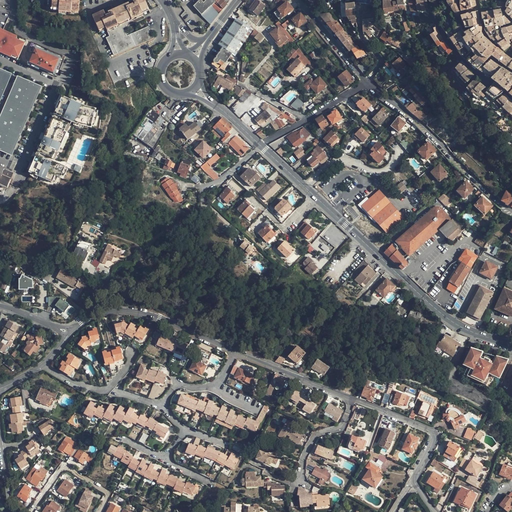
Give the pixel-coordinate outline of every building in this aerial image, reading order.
[(51,0),(51,8),(58,9),(58,12),(68,13),(68,14),(70,14),(70,12),(78,13),(79,0),(51,0)] [(120,26),(144,15),(142,11),(148,9),(144,0),(142,0),(143,0),(142,0),(132,0),(133,1),(111,10),(110,8),(92,16),(99,30),(105,27),(109,36),(106,38),(113,56),(154,38),(150,29),(126,39),(120,26)] [(211,7),(212,5),(208,0),(199,0),(194,6),(206,19),(214,10),(211,7)] [(208,0),(212,5),(212,6),(215,9),(220,14),(227,4),(223,0),(208,0)] [(257,0),(250,10),(250,11),(249,12),(254,15),(255,14),(258,16),(265,6),(257,0)] [(277,0),(274,5),(278,10),(287,2),(285,0),(277,0)] [(428,9),(426,0),(422,0),(416,1),(417,4),(409,5),(412,13),(418,11),(428,9)] [(458,12),(455,1),(453,1),(452,1),(446,2),(449,6),(455,13),(458,12)] [(475,1),(459,5),(460,8),(460,11),(465,10),(476,6),(475,1)] [(287,2),(278,10),(275,12),(274,13),(279,20),(293,10),(287,2)] [(403,10),(402,5),(399,5),(386,6),(386,7),(383,8),(384,15),(388,14),(388,12),(403,10)] [(206,19),(211,25),(220,14),(215,9),(214,10),(206,19)] [(346,17),(347,17),(355,15),(355,9),(346,10),(345,10),(346,17)] [(504,25),(502,17),(500,10),(492,12),(494,18),(495,22),(496,26),(499,26),(504,25)] [(468,21),(471,20),(475,18),(479,17),(477,11),(460,15),(462,22),(468,21)] [(494,18),(492,12),(481,13),(482,22),(483,21),(484,28),(485,27),(488,27),(496,26),(495,22),(494,18)] [(329,13),(323,14),(325,22),(327,23),(335,21),(329,13)] [(300,14),(292,20),(294,23),(298,28),(306,21),(300,14)] [(145,18),(144,15),(120,26),(126,39),(150,29),(148,26),(127,36),(123,28),(145,18)] [(354,28),(357,27),(355,15),(347,17),(349,21),(352,24),(354,28)] [(223,47),(232,53),(235,56),(253,29),(253,27),(239,16),(220,45),(223,47)] [(391,42),(397,47),(399,44),(389,36),(390,36),(383,31),(384,30),(373,18),(366,19),(367,21),(368,24),(369,27),(373,26),(380,32),(377,35),(380,38),(386,42),(387,41),(390,43),(391,42)] [(370,30),(369,27),(368,24),(367,21),(366,19),(363,20),(363,32),(365,32),(368,36),(370,37),(371,37),(373,36),(370,31),(370,30)] [(288,20),(282,25),(284,28),(291,23),(288,20)] [(464,28),(473,26),(471,20),(468,21),(462,22),(464,28)] [(335,21),(327,23),(337,32),(342,30),(335,21)] [(335,33),(337,32),(327,23),(326,23),(335,33)] [(449,39),(453,45),(461,40),(465,36),(463,34),(464,33),(462,31),(459,24),(457,25),(452,29),(445,33),(448,37),(446,39),(447,41),(449,39)] [(465,61),(470,65),(481,55),(483,53),(491,44),(487,40),(483,37),(481,33),(481,27),(481,24),(477,25),(473,26),(473,28),(464,33),(463,34),(465,36),(461,40),(453,45),(457,51),(464,47),(469,54),(463,59),(465,61)] [(294,41),(284,28),(282,25),(279,28),(291,43),(294,41)] [(499,26),(496,26),(488,27),(485,27),(484,28),(484,29),(484,30),(487,34),(491,40),(492,40),(502,34),(500,29),(500,28),(499,26)] [(16,38),(18,34),(0,27),(0,51),(18,58),(25,42),(16,38)] [(435,44),(442,38),(437,30),(436,27),(432,28),(433,33),(430,35),(435,44)] [(278,28),(270,34),(277,42),(276,43),(279,46),(287,39),(278,28)] [(500,29),(502,34),(504,40),(505,41),(506,42),(508,41),(510,40),(510,38),(505,28),(500,29)] [(356,46),(353,42),(351,40),(353,39),(351,36),(349,38),(343,30),(342,30),(337,32),(335,33),(349,51),(351,50),(356,47),(356,46)] [(259,32),(254,38),(260,43),(264,38),(259,32)] [(502,34),(492,40),(495,45),(496,44),(504,40),(502,34)] [(444,42),(442,38),(435,44),(443,55),(447,52),(448,55),(453,51),(451,49),(444,42)] [(504,40),(496,44),(501,49),(504,51),(510,46),(509,44),(510,43),(508,41),(506,42),(505,41),(504,40)] [(476,70),(482,65),(485,62),(491,55),(496,48),(491,44),(483,53),(481,55),(470,65),(476,70)] [(356,46),(356,47),(361,56),(360,56),(363,60),(368,56),(366,53),(364,54),(362,51),(361,49),(360,49),(357,45),(356,46)] [(34,47),(28,63),(53,72),(59,57),(34,47)] [(223,47),(220,52),(228,58),(229,57),(232,53),(223,47)] [(356,47),(351,50),(357,59),(360,56),(361,56),(356,47)] [(309,61),(299,48),(296,51),(295,52),(298,55),(300,57),(300,56),(307,63),(309,61)] [(491,55),(498,61),(503,54),(496,48),(491,55)] [(220,52),(216,57),(224,63),(225,63),(228,58),(220,52)] [(498,61),(503,64),(508,58),(503,54),(498,61)] [(307,63),(300,56),(300,57),(297,59),(293,63),(292,62),(288,66),(289,67),(292,70),(290,73),(294,77),(304,66),(305,66),(307,63)] [(223,63),(224,63),(216,57),(211,64),(219,70),(221,66),(223,67),(225,64),(223,63)] [(392,63),(399,72),(403,69),(406,72),(408,70),(408,68),(406,66),(399,57),(393,63),(392,63)] [(503,64),(507,67),(511,61),(508,58),(503,64)] [(490,78),(501,68),(494,64),(490,60),(483,67),(482,65),(476,70),(479,72),(480,72),(490,78)] [(363,61),(357,66),(365,75),(370,70),(363,61)] [(461,76),(467,70),(466,68),(468,67),(462,61),(455,68),(461,76)] [(0,98),(12,72),(0,66),(0,98)] [(492,84),(502,92),(503,91),(505,90),(504,89),(511,79),(511,74),(510,74),(501,68),(490,78),(494,81),(493,83),(492,84)] [(461,76),(467,82),(474,75),(467,70),(461,76)] [(338,77),(346,87),(354,80),(347,71),(338,77)] [(42,84),(17,74),(0,112),(0,149),(11,155),(42,84)] [(235,83),(226,79),(217,74),(213,81),(215,83),(219,86),(220,85),(229,90),(230,89),(231,90),(234,86),(233,86),(235,83)] [(380,75),(375,80),(380,86),(386,81),(380,75)] [(327,86),(319,77),(314,83),(310,86),(311,87),(317,94),(327,86)] [(463,91),(465,93),(467,97),(468,97),(471,94),(475,90),(474,89),(479,83),(475,79),(469,84),(466,88),(466,89),(463,91)] [(314,83),(311,80),(304,86),(307,90),(311,87),(310,86),(314,83)] [(481,91),(485,88),(479,83),(474,89),(475,90),(471,94),(477,99),(481,96),(483,98),(485,96),(481,91)] [(488,90),(495,96),(500,93),(500,94),(502,92),(492,84),(488,90)] [(242,95),(244,91),(237,86),(235,88),(237,89),(235,93),(236,94),(240,97),(242,95)] [(412,103),(418,109),(421,106),(426,101),(421,95),(422,94),(419,91),(418,92),(413,87),(409,90),(414,95),(413,96),(416,99),(412,103)] [(240,99),(244,102),(249,94),(245,92),(240,99)] [(496,97),(494,98),(496,100),(498,102),(500,105),(502,106),(509,99),(505,94),(500,97),(499,95),(496,97)] [(85,106),(62,96),(60,101),(61,101),(58,109),(57,109),(55,113),(77,123),(91,127),(95,108),(85,106)] [(360,101),(359,100),(356,104),(364,112),(371,106),(363,98),(361,100),(360,101)] [(298,105),(301,107),(304,104),(299,99),(293,105),(295,108),(298,105)] [(506,111),(511,104),(511,100),(509,99),(502,106),(500,105),(498,108),(499,109),(506,110),(506,111)] [(426,116),(418,109),(412,103),(407,108),(413,114),(422,120),(426,116)] [(273,121),(275,120),(282,115),(284,114),(270,107),(268,105),(267,106),(268,107),(265,110),(265,111),(255,120),(256,121),(259,125),(260,126),(270,117),(273,121)] [(149,110),(131,134),(153,149),(164,129),(168,122),(151,109),(149,110)] [(332,114),(327,117),(332,125),(342,119),(336,110),(331,113),(332,114)] [(381,110),(372,119),(379,126),(388,117),(381,110)] [(409,120),(401,114),(391,126),(399,133),(409,120)] [(284,118),(282,115),(275,120),(280,128),(285,125),(282,120),(284,118)] [(292,124),(296,122),(289,117),(286,115),(285,117),(287,119),(286,120),(292,124)] [(326,119),(325,120),(322,116),(316,120),(320,128),(318,130),(314,133),(318,137),(324,133),(324,132),(327,130),(325,127),(329,124),(326,119)] [(67,123),(53,117),(48,128),(49,129),(46,137),(45,136),(38,152),(52,158),(56,150),(58,151),(67,132),(64,131),(67,123)] [(219,134),(224,138),(222,140),(223,142),(224,142),(226,145),(238,133),(223,118),(213,128),(215,129),(212,132),(217,137),(219,134)] [(377,128),(379,126),(372,119),(369,121),(377,128)] [(187,139),(201,129),(196,122),(189,127),(186,124),(180,129),(187,139)] [(301,130),(302,130),(309,136),(311,134),(303,128),(301,130)] [(355,134),(356,135),(359,138),(363,142),(370,136),(361,128),(355,134)] [(303,141),(298,135),(300,133),(305,139),(305,140),(309,136),(302,130),(297,132),(297,131),(293,134),(288,138),(290,141),(295,148),(303,141)] [(330,146),(338,138),(332,131),(330,133),(328,135),(324,139),(330,146)] [(236,136),(227,144),(229,146),(230,145),(241,156),(249,149),(236,136)] [(340,140),(338,138),(330,146),(332,148),(340,140)] [(410,151),(412,147),(404,138),(400,143),(408,153),(410,151)] [(426,160),(438,148),(431,141),(428,138),(425,140),(427,142),(418,151),(418,152),(426,160)] [(319,163),(320,162),(325,157),(326,157),(321,150),(324,147),(321,142),(316,145),(312,148),(314,150),(314,151),(314,152),(310,155),(311,156),(306,160),(313,168),(319,162),(319,163)] [(374,156),(380,162),(384,158),(382,156),(385,151),(382,149),(383,148),(377,143),(371,150),(373,152),(370,155),(373,157),(374,156)] [(293,152),(298,159),(306,153),(301,147),(293,152)] [(170,153),(160,149),(156,160),(166,164),(170,153)] [(121,156),(145,163),(148,157),(124,150),(121,156)] [(427,161),(426,160),(418,152),(416,154),(425,163),(427,161)] [(56,164),(36,155),(29,172),(52,182),(55,175),(60,177),(65,166),(57,162),(56,164)] [(206,172),(211,167),(210,165),(217,159),(214,156),(211,158),(208,161),(206,163),(201,167),(206,172)] [(178,172),(181,173),(186,175),(190,166),(189,166),(190,162),(183,159),(178,172)] [(4,165),(0,163),(0,183),(8,187),(14,172),(2,167),(4,165)] [(448,174),(439,165),(431,172),(439,181),(448,174)] [(214,180),(220,178),(211,167),(206,172),(214,180)] [(253,170),(252,171),(249,168),(241,176),(246,182),(248,179),(253,184),(260,177),(253,170)] [(168,177),(161,182),(163,184),(162,185),(174,202),(175,202),(181,202),(183,200),(177,191),(177,190),(177,189),(170,179),(169,180),(168,177)] [(474,188),(476,186),(468,179),(466,181),(474,188)] [(401,181),(395,187),(401,193),(407,188),(401,181)] [(464,198),(474,188),(466,181),(457,191),(464,198)] [(280,186),(276,182),(275,183),(273,182),(272,183),(272,182),(269,184),(268,183),(267,185),(264,182),(256,189),(266,200),(280,186)] [(230,192),(231,191),(227,187),(220,196),(227,203),(234,196),(232,193),(230,192)] [(376,222),(385,233),(403,217),(380,189),(367,200),(361,205),(376,222)] [(506,203),(506,204),(507,204),(508,206),(510,207),(511,207),(511,206),(511,194),(506,192),(502,200),(506,203)] [(444,193),(438,198),(446,206),(452,201),(444,193)] [(484,214),(494,203),(483,193),(479,197),(481,199),(475,205),(484,214)] [(358,204),(375,223),(376,222),(361,205),(367,200),(365,198),(358,204)] [(283,199),(280,201),(278,199),(272,205),(282,216),(291,207),(283,199)] [(249,203),(245,200),(237,209),(247,218),(254,210),(249,206),(248,205),(249,203)] [(460,208),(463,212),(469,206),(464,201),(461,203),(463,205),(460,208)] [(384,253),(402,269),(408,264),(397,251),(401,247),(409,256),(439,229),(451,242),(467,228),(457,221),(454,218),(451,220),(442,209),(441,208),(439,207),(438,207),(436,207),(435,207),(433,208),(392,245),(392,244),(384,253)] [(314,233),(312,231),(310,229),(311,227),(305,222),(298,229),(309,239),(314,233)] [(270,228),(267,224),(259,233),(267,242),(274,235),(270,231),(269,229),(270,228)] [(330,234),(329,232),(322,239),(330,246),(328,250),(331,253),(335,248),(332,245),(340,235),(334,229),(330,234)] [(474,243),(482,246),(485,241),(477,238),(474,243)] [(250,256),(256,250),(244,240),(239,246),(241,248),(238,251),(245,257),(248,255),(250,256)] [(284,241),(277,248),(287,257),(294,251),(284,241)] [(90,245),(78,242),(74,256),(85,260),(90,245)] [(118,258),(120,252),(112,248),(112,247),(108,245),(99,262),(105,264),(107,260),(110,254),(114,256),(118,258)] [(466,250),(459,260),(470,267),(473,262),(477,257),(466,250)] [(308,257),(300,265),(311,274),(317,267),(314,264),(313,265),(311,262),(312,260),(308,257)] [(469,270),(470,267),(459,260),(458,261),(460,263),(458,266),(459,267),(450,280),(449,280),(448,281),(449,282),(447,289),(454,293),(459,287),(469,270)] [(482,273),(486,275),(490,265),(486,263),(482,273)] [(374,269),(369,264),(355,280),(363,287),(376,273),(373,271),(374,269)] [(490,265),(486,275),(491,277),(492,276),(494,273),(493,273),(496,268),(490,265)] [(80,280),(76,277),(67,272),(66,274),(62,272),(58,278),(75,288),(76,287),(82,290),(86,281),(81,278),(80,280)] [(20,281),(20,289),(32,289),(32,290),(36,290),(37,282),(23,274),(20,281)] [(53,280),(44,275),(43,279),(51,284),(53,280)] [(391,290),(394,286),(386,279),(373,294),(381,300),(390,290),(391,290)] [(511,289),(505,286),(497,304),(498,308),(511,314),(511,311),(511,289)] [(493,293),(484,288),(482,293),(482,292),(471,315),(480,319),(491,298),(493,293)] [(339,292),(331,302),(335,306),(343,295),(339,292)] [(403,292),(398,299),(396,303),(400,305),(408,295),(403,292)] [(48,298),(48,307),(55,307),(65,314),(70,306),(59,298),(48,298)] [(424,310),(413,305),(407,318),(412,320),(413,319),(419,321),(424,310)] [(18,327),(4,319),(2,324),(6,326),(0,336),(4,338),(1,342),(0,342),(0,350),(3,352),(7,346),(9,347),(19,330),(17,328),(18,327)] [(123,333),(124,332),(128,326),(127,325),(122,322),(113,324),(115,332),(119,331),(123,333)] [(133,327),(134,325),(130,322),(130,323),(129,322),(127,325),(128,326),(124,332),(132,337),(133,335),(137,330),(133,327)] [(133,335),(138,338),(140,336),(143,338),(148,330),(144,327),(143,329),(139,326),(138,328),(137,330),(133,335)] [(90,342),(95,341),(95,339),(99,338),(96,327),(92,328),(92,329),(93,331),(89,332),(89,331),(87,332),(88,335),(90,342)] [(36,334),(35,335),(35,337),(31,338),(28,339),(29,341),(27,342),(27,343),(27,344),(28,345),(24,350),(30,355),(33,351),(36,352),(40,347),(38,346),(39,345),(43,344),(41,334),(36,335),(36,334)] [(91,345),(90,342),(88,335),(81,337),(82,339),(77,345),(84,349),(87,346),(91,345)] [(165,348),(169,338),(170,337),(164,335),(163,336),(160,335),(156,345),(165,348)] [(459,343),(446,335),(440,343),(439,342),(439,343),(433,339),(427,350),(448,363),(455,352),(454,351),(459,343)] [(174,352),(179,341),(173,338),(172,340),(169,338),(165,348),(174,352)] [(184,343),(179,341),(174,352),(183,356),(187,346),(184,344),(184,343)] [(111,351),(112,353),(114,360),(119,359),(118,356),(122,355),(119,346),(115,347),(116,349),(111,351)] [(297,346),(288,356),(291,360),(296,364),(305,353),(297,346)] [(470,348),(461,365),(471,370),(469,375),(483,382),(487,373),(498,378),(507,359),(494,355),(492,361),(480,355),(481,352),(470,348)] [(114,360),(112,353),(107,354),(106,352),(102,353),(105,363),(108,362),(109,364),(115,363),(114,360)] [(76,364),(78,360),(69,354),(66,358),(69,359),(66,363),(72,367),(73,368),(75,369),(78,365),(76,364)] [(284,359),(279,357),(275,362),(282,365),(284,359)] [(319,373),(319,372),(320,371),(324,374),(329,368),(317,359),(311,367),(314,370),(315,370),(319,373)] [(16,367),(7,360),(3,363),(13,371),(16,367)] [(206,366),(194,360),(190,369),(201,375),(206,366)] [(70,370),(72,367),(66,363),(64,362),(62,361),(60,365),(62,366),(59,370),(69,376),(71,371),(70,370)] [(145,381),(146,378),(148,371),(144,369),(145,366),(141,364),(136,377),(145,381)] [(234,377),(242,381),(243,379),(251,384),(254,378),(250,376),(251,374),(239,368),(234,377)] [(149,369),(148,371),(146,378),(154,381),(155,380),(158,373),(149,369)] [(158,371),(158,373),(155,380),(164,383),(167,375),(158,371)] [(285,378),(275,374),(273,379),(283,383),(285,378)] [(368,386),(365,385),(361,395),(367,398),(367,399),(371,400),(375,390),(370,388),(370,387),(368,386)] [(58,393),(48,389),(47,390),(44,389),(41,387),(35,399),(40,401),(41,400),(47,403),(47,404),(51,406),(54,399),(55,399),(58,393)] [(302,402),(305,396),(302,394),(299,392),(299,391),(296,389),(290,399),(293,401),(298,403),(299,401),(302,402)] [(403,405),(403,404),(406,395),(395,391),(394,394),(391,393),(388,402),(399,406),(400,404),(403,405)] [(511,404),(511,396),(505,392),(501,398),(511,404)] [(386,404),(390,395),(385,393),(381,402),(386,404)] [(175,408),(184,411),(186,406),(195,410),(196,408),(198,402),(189,398),(186,397),(181,395),(175,408)] [(303,409),(307,411),(311,413),(315,404),(312,403),(308,400),(308,399),(309,398),(305,396),(302,402),(306,404),(303,409)] [(12,399),(12,403),(13,407),(12,407),(13,410),(20,409),(19,406),(22,406),(21,397),(12,399)] [(196,408),(204,412),(208,403),(199,400),(198,402),(196,408)] [(214,415),(217,416),(220,409),(212,405),(214,402),(209,400),(208,403),(204,412),(204,413),(208,415),(209,414),(213,416),(214,415)] [(423,401),(421,406),(420,408),(418,414),(427,417),(433,405),(423,401)] [(92,418),(95,414),(97,409),(93,407),(95,404),(90,402),(83,413),(92,418)] [(343,411),(329,403),(325,410),(334,415),(332,419),(337,421),(343,411)] [(112,420),(113,418),(116,412),(112,410),(114,407),(110,405),(107,409),(106,410),(103,416),(107,419),(108,418),(112,420)] [(217,416),(216,418),(221,421),(221,420),(225,421),(229,413),(225,411),(227,408),(222,405),(220,409),(217,416)] [(102,418),(103,416),(106,410),(101,407),(99,406),(97,409),(95,414),(102,418)] [(121,422),(123,420),(126,414),(123,412),(124,409),(120,406),(116,412),(113,418),(117,421),(118,420),(121,422)] [(257,418),(256,421),(260,423),(261,421),(263,420),(269,408),(264,406),(258,418),(257,418)] [(130,407),(126,414),(123,420),(127,422),(128,421),(132,423),(135,424),(136,422),(139,417),(132,413),(134,410),(130,407)] [(358,420),(360,417),(363,409),(358,407),(354,418),(358,420)] [(20,409),(13,410),(13,414),(14,423),(23,422),(22,412),(21,413),(20,409)] [(224,422),(233,426),(235,423),(238,417),(234,415),(235,412),(231,409),(229,413),(225,421),(224,422)] [(465,421),(462,415),(459,416),(458,414),(454,411),(452,410),(451,410),(449,410),(449,411),(446,411),(445,414),(443,414),(443,420),(450,420),(454,429),(459,427),(458,425),(465,421)] [(139,417),(136,422),(145,427),(146,426),(149,420),(141,415),(139,417)] [(238,415),(238,417),(235,423),(243,427),(244,425),(247,419),(238,415)] [(256,431),(260,423),(256,421),(248,417),(247,419),(244,425),(247,426),(247,427),(256,431)] [(153,430),(157,424),(158,423),(150,418),(149,420),(146,426),(153,430)] [(278,435),(284,439),(286,435),(289,436),(288,438),(299,444),(304,435),(293,429),(293,430),(290,429),(293,423),(287,420),(278,435)] [(12,432),(17,431),(21,431),(23,431),(22,428),(21,427),(21,426),(26,425),(25,421),(23,422),(14,423),(11,423),(12,428),(11,428),(12,432)] [(44,425),(48,434),(49,433),(48,431),(55,426),(51,421),(47,423),(44,425)] [(168,430),(157,424),(153,430),(156,432),(156,433),(164,437),(168,430)] [(44,425),(41,427),(39,428),(45,436),(48,434),(44,425)] [(471,440),(474,432),(473,431),(471,429),(467,428),(464,437),(471,440)] [(394,432),(386,429),(382,437),(382,438),(379,444),(384,446),(384,445),(388,447),(391,443),(389,442),(394,432)] [(474,439),(479,441),(483,434),(478,431),(474,439)] [(418,438),(409,434),(402,449),(411,453),(413,448),(415,449),(417,443),(416,443),(418,438)] [(350,448),(352,448),(353,448),(354,446),(362,449),(364,450),(367,441),(359,438),(360,436),(357,435),(356,437),(352,436),(348,445),(348,447),(349,448),(350,448)] [(67,436),(64,440),(73,446),(75,444),(76,442),(67,436)] [(77,446),(75,444),(73,446),(64,440),(63,441),(75,449),(77,446)] [(33,441),(29,443),(30,445),(26,447),(27,448),(31,454),(32,456),(40,451),(33,441)] [(74,457),(75,457),(77,459),(79,460),(78,461),(82,464),(88,455),(79,449),(78,450),(75,449),(63,441),(58,449),(62,452),(62,451),(65,452),(68,454),(69,453),(72,454),(74,456),(74,457)] [(454,456),(459,447),(450,441),(447,445),(448,446),(443,455),(454,461),(456,458),(454,456)] [(195,453),(197,447),(189,443),(185,451),(194,455),(195,453)] [(331,450),(319,443),(315,450),(327,456),(331,450)] [(198,445),(197,447),(195,453),(203,457),(204,455),(207,449),(198,445)] [(244,455),(246,452),(234,445),(232,448),(244,455)] [(122,458),(125,452),(126,451),(118,446),(114,454),(122,458)] [(208,447),(207,449),(204,455),(213,459),(213,458),(217,459),(221,452),(208,447)] [(216,460),(224,465),(231,452),(228,450),(228,451),(227,450),(224,454),(221,452),(217,459),(216,460)] [(276,464),(279,458),(275,456),(274,457),(268,454),(259,450),(256,459),(262,462),(261,463),(272,468),(273,466),(269,464),(273,462),(276,464)] [(375,487),(382,476),(380,474),(378,472),(381,467),(373,461),(371,460),(373,456),(375,457),(379,458),(384,462),(388,457),(387,457),(373,451),(370,450),(365,465),(364,465),(369,469),(363,479),(375,487)] [(134,457),(125,452),(122,458),(121,460),(130,464),(133,458),(134,457)] [(236,455),(231,452),(224,465),(229,467),(233,469),(238,460),(234,458),(236,455)] [(27,462),(25,458),(22,454),(19,456),(19,457),(16,460),(21,468),(25,465),(24,464),(27,462)] [(475,454),(472,459),(482,466),(485,461),(475,454)] [(140,462),(133,458),(130,464),(129,466),(137,470),(140,462)] [(280,459),(279,458),(276,464),(273,462),(269,464),(273,466),(276,468),(280,459)] [(459,466),(465,469),(469,460),(463,458),(459,466)] [(142,459),(140,462),(137,470),(136,472),(139,474),(140,473),(144,475),(148,468),(145,466),(146,461),(142,459)] [(315,463),(306,460),(305,467),(313,471),(316,467),(317,464),(315,463)] [(153,479),(157,481),(160,474),(153,470),(155,466),(150,464),(148,468),(144,475),(144,476),(148,478),(152,480),(153,479)] [(511,470),(506,468),(507,465),(503,464),(499,473),(511,479),(511,475),(511,470)] [(41,478),(43,479),(46,475),(45,475),(40,471),(34,467),(26,479),(38,487),(41,483),(39,482),(40,480),(41,478)] [(322,470),(316,467),(313,471),(312,473),(320,478),(318,482),(323,484),(325,481),(326,481),(330,475),(327,473),(328,471),(323,468),(322,470)] [(166,485),(166,483),(169,477),(165,475),(166,471),(162,469),(160,474),(157,481),(156,482),(161,484),(161,483),(166,485)] [(443,478),(433,472),(427,482),(434,487),(433,490),(438,493),(447,477),(445,475),(443,478)] [(252,487),(260,487),(260,481),(260,478),(255,478),(255,474),(253,474),(249,474),(249,473),(246,473),(246,474),(245,475),(245,480),(242,480),(243,485),(245,485),(252,485),(252,487)] [(166,483),(175,486),(178,480),(178,479),(170,475),(169,477),(166,483)] [(65,479),(57,491),(66,497),(74,485),(65,479)] [(182,492),(183,490),(186,484),(178,480),(175,486),(174,489),(182,492)] [(187,482),(186,484),(183,490),(192,494),(193,492),(196,494),(199,488),(187,482)] [(285,487),(280,487),(277,487),(277,485),(272,485),(272,483),(268,483),(268,488),(268,491),(272,491),(272,492),(272,495),(285,495),(285,487)] [(353,484),(350,489),(352,491),(350,493),(348,491),(348,492),(352,495),(357,487),(353,484)] [(27,497),(28,495),(32,489),(26,485),(24,488),(23,487),(17,496),(25,502),(28,498),(27,497)] [(469,491),(461,487),(459,491),(458,491),(453,501),(458,504),(460,502),(470,507),(476,495),(473,493),(474,491),(470,489),(469,491)] [(92,492),(86,489),(84,493),(82,497),(83,497),(82,500),(79,498),(75,506),(81,508),(82,506),(88,509),(93,497),(91,496),(92,492)] [(312,496),(312,494),(308,494),(308,493),(308,491),(305,491),(305,489),(299,489),(298,495),(299,495),(300,504),(309,503),(309,504),(313,503),(312,496)] [(511,501),(511,492),(511,491),(508,495),(507,495),(499,505),(507,511),(510,508),(508,506),(511,501)] [(317,504),(317,506),(326,505),(329,505),(328,496),(321,496),(316,497),(316,496),(312,496),(313,503),(313,504),(317,504)] [(52,501),(50,504),(49,506),(47,505),(42,511),(60,511),(58,510),(60,507),(52,501)] [(106,511),(122,511),(124,509),(124,508),(121,506),(121,508),(111,503),(106,511)]
